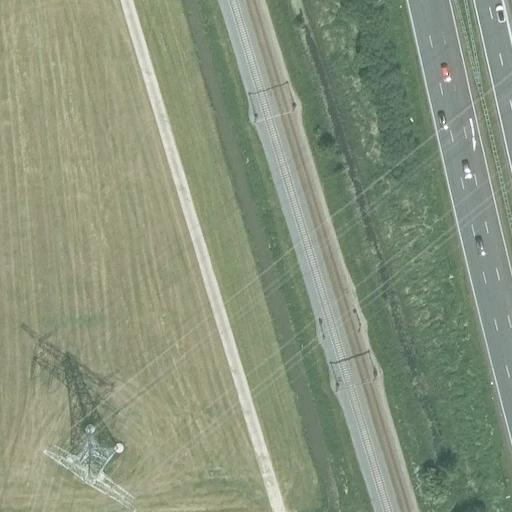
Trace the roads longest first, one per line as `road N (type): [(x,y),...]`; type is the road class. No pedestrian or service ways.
road 1 (track): [(126,0),(279,511)]
road 2 (trunk): [(429,0),(511,372)]
